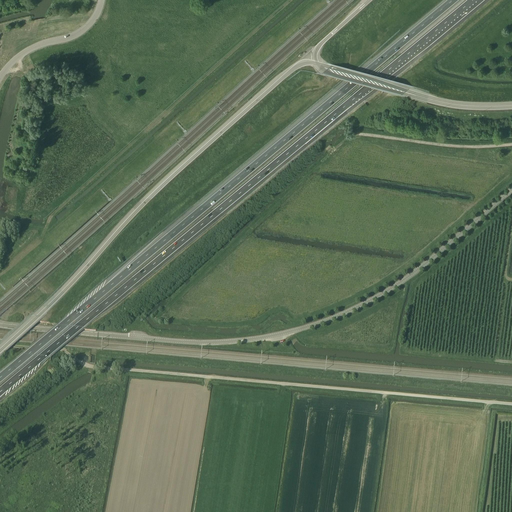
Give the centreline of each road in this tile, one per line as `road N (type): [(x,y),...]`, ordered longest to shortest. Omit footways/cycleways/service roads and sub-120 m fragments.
road 1 (motorway): [(0,392),(473,0)]
road 2 (motorway): [(453,0),(0,378)]
road 3 (unclassified): [(511,189),(375,297),(276,334),(168,340),(0,324)]
road 4 (unclassified): [(511,403),(97,367),(64,350),(0,342)]
road 5 (motorway): [(314,63),(299,63),(173,175),(0,351)]
road 6 (unclassified): [(0,77),(31,48),(85,28),(101,0)]
